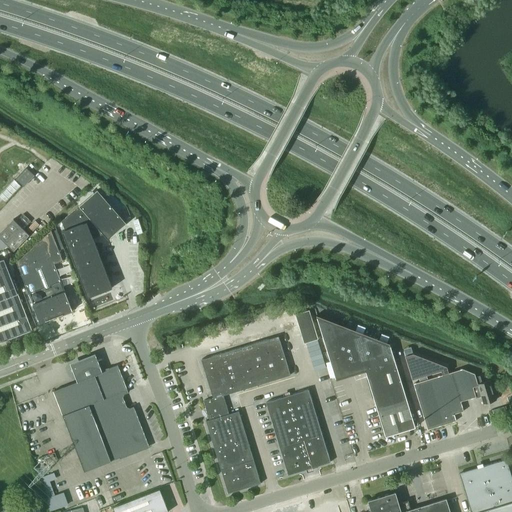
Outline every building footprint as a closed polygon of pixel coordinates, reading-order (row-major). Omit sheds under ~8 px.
[(34,175),(27,168),(17,179),(23,186),(34,175)] [(108,239),(126,223),(97,190),(62,221),(65,230),(62,231),(87,297),(112,288),(93,237),(100,231),(108,239)] [(15,220),(0,234),(0,235),(15,251),(30,235),(24,229),(31,221),(24,214),(16,221),(15,220)] [(72,310),(54,264),(63,261),(52,230),(16,262),(40,323),(72,310)] [(18,281),(7,251),(3,252),(14,282),(18,281)] [(0,342),(32,330),(21,303),(17,292),(4,258),(0,259),(0,342)] [(295,314),(297,322),(311,318),(309,310),(295,314)] [(385,436),(415,427),(390,346),(317,317),(336,378),(365,369),(385,436)] [(314,325),(311,318),(297,322),(300,330),(314,325)] [(316,332),(314,325),(300,330),(302,336),(316,332)] [(304,343),(318,339),(316,332),(302,336),(304,343)] [(206,421),(221,469),(228,493),(261,483),(238,411),(229,414),(223,395),(290,375),(278,336),(201,359),(213,398),(203,400),(209,420),(206,421)] [(413,353),(405,355),(412,380),(441,371),(442,375),(413,383),(413,384),(427,429),(456,421),(454,414),(464,411),(461,401),(477,396),(481,395),(483,403),(488,402),(496,400),(490,380),(482,383),(480,375),(475,377),(474,373),(462,369),(452,372),(449,373),(447,366),(413,353)] [(70,363),(77,381),(53,391),(84,471),(148,446),(133,409),(129,410),(125,408),(120,397),(122,392),(126,390),(117,366),(102,372),(95,354),(70,363)] [(288,475),(330,462),(308,389),(266,402),(288,475)] [(511,511),(511,477),(506,459),(459,473),(471,511),(511,511)] [(57,471),(42,476),(52,509),(71,503),(66,490),(57,493),(53,481),(59,479),(57,471)] [(160,489),(113,508),(114,511),(166,511),(168,511),(160,489)] [(448,511),(444,499),(411,509),(408,500),(398,503),(395,491),(367,500),(371,511),(369,511),(368,511),(448,511)]
